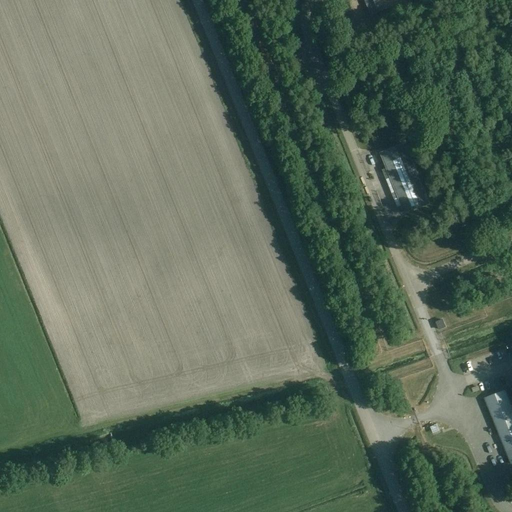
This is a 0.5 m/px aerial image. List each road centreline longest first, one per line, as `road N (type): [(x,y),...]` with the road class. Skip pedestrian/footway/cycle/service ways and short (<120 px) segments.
road 1 (unclassified): [(402,511),(197,0)]
road 2 (unknown): [(307,0),(308,39),(407,281)]
road 3 (unknown): [(407,281),(493,492),(510,511)]
